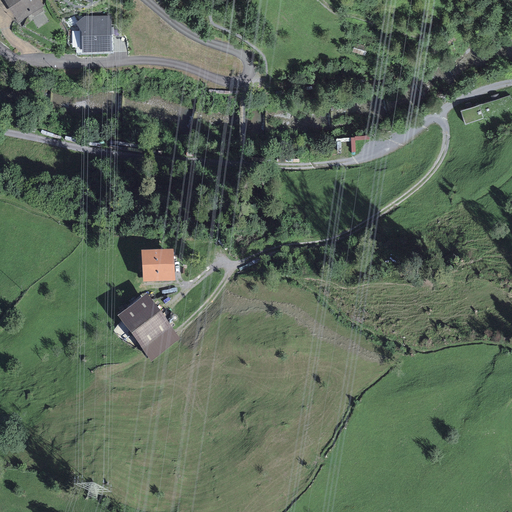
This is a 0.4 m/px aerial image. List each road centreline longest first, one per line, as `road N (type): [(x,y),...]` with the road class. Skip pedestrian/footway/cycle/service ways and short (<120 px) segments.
road 1 (residential): [(0,50),(24,61),(165,61),(247,82),(245,54),(194,35),(147,0)]
road 2 (track): [(230,268),(268,251),(327,241),(413,191),(441,155),(442,113)]
